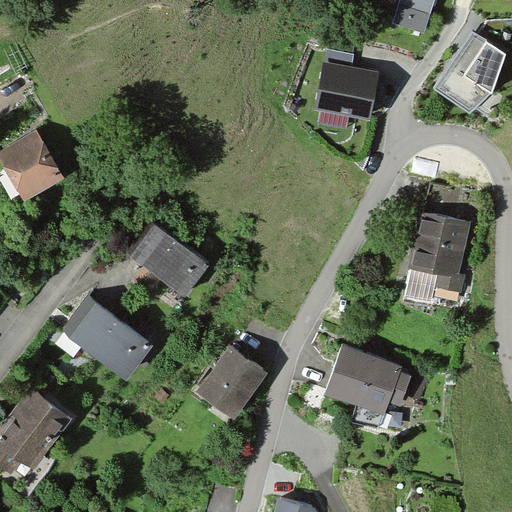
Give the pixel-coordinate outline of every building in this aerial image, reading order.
[(374,0),(373,0),(367,19),(389,26),(395,7),(374,0)] [(437,0),(402,0),(397,17),(429,27),(437,0)] [(505,54),(473,29),(436,86),(470,110),(492,93),(505,54)] [(383,66),(328,57),(320,103),(375,112),(383,66)] [(34,198),(75,173),(48,128),(7,152),(34,198)] [(479,216),(426,204),(413,260),(445,267),(441,283),(463,288),(479,216)] [(173,230),(149,262),(193,295),(217,262),(173,230)] [(157,342),(105,299),(77,332),(129,375),(157,342)] [(271,368),(232,340),(198,388),(238,415),(271,368)] [(402,361),(347,341),(330,385),(363,397),(356,417),(405,435),(412,416),(385,406),(402,361)] [(38,388),(0,440),(0,458),(17,470),(27,456),(39,465),(75,415),(38,388)] [(319,511),(316,505),(278,497),(274,511),(319,511)]
